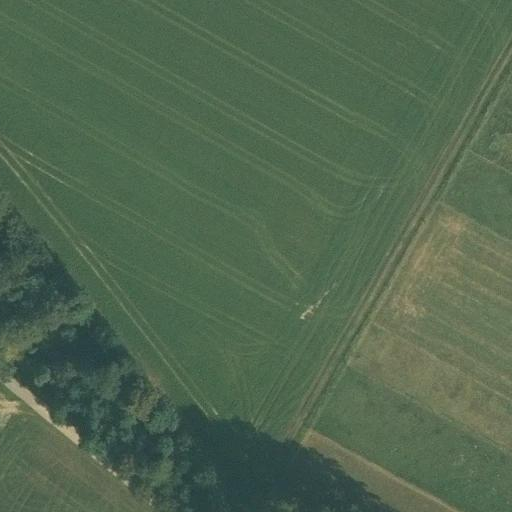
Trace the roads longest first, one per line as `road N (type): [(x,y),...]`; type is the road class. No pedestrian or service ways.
road 1 (track): [(227,511),(287,435),(511,37)]
road 2 (track): [(0,378),(157,511)]
